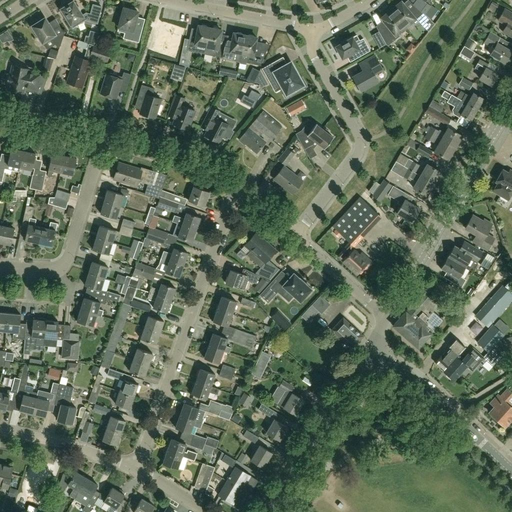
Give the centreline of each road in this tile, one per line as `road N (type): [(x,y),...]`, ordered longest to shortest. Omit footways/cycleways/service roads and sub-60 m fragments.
road 1 (residential): [(138,470),(236,188)]
road 2 (tertiary): [(387,319),(511,105)]
road 3 (residential): [(311,33),(362,147),(294,239)]
road 4 (residential): [(0,269),(67,264),(104,136)]
road 5 (tertiary): [(273,511),(368,346)]
road 6 (tertiary): [(511,470),(368,346)]
road 7 (residential): [(311,33),(166,0)]
road 8 (residential): [(138,470),(0,430)]
road 9 (unclassified): [(236,188),(178,154),(104,136)]
road 10 (unclassified): [(387,319),(294,239)]
